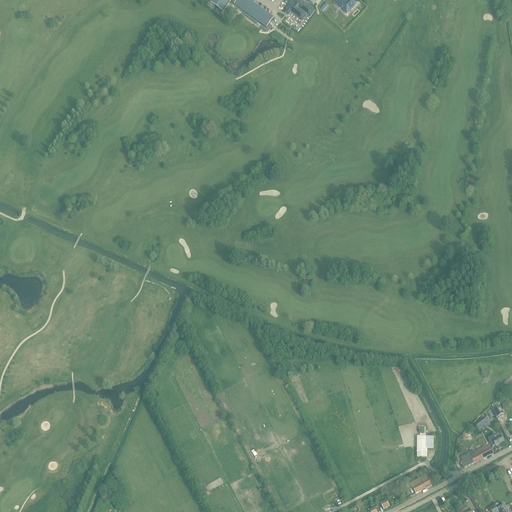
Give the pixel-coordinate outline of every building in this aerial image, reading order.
[(214,0),(211,4),(222,12),(230,0),(214,0)] [(271,16),(248,0),(238,0),(234,5),(264,27),(271,16)] [(291,12),(302,21),(306,15),(310,18),(315,10),(301,0),(291,0),(291,2),(286,8),(287,9),(285,13),(288,15),(291,12)] [(335,0),(334,1),(336,3),(345,12),(344,12),(347,15),(349,12),(348,12),(357,3),(354,0),(347,0),(348,0),(346,0),(345,0),(335,0)] [(321,5),(319,8),(322,11),(325,8),(327,5),(324,2),(321,5)] [(284,30),(288,27),(283,21),(279,23),(284,30)] [(494,410),(498,417),(503,414),(499,406),(494,410)] [(496,434),(488,439),(492,447),(495,445),(496,446),(504,442),(501,436),(497,437),(496,434)] [(417,457),(425,457),(425,448),(433,448),(434,436),(420,436),(417,436),(417,457)] [(462,461),(462,462),(465,468),(493,453),(490,446),(484,449),(483,447),(474,452),(473,451),(460,457),(462,461)] [(410,483),(412,488),(415,494),(425,489),(425,488),(431,484),(427,478),(426,475),(410,483)] [(389,495),(389,496),(388,497),(389,499),(391,499),(391,500),(393,499),(392,498),(402,493),(400,490),(391,495),(390,494),(389,495)] [(380,503),(384,509),(389,506),(386,500),(380,503)] [(501,503),(495,507),(497,511),(504,511),(505,510),(506,508),(504,504),(502,504),(501,504),(501,503)]
